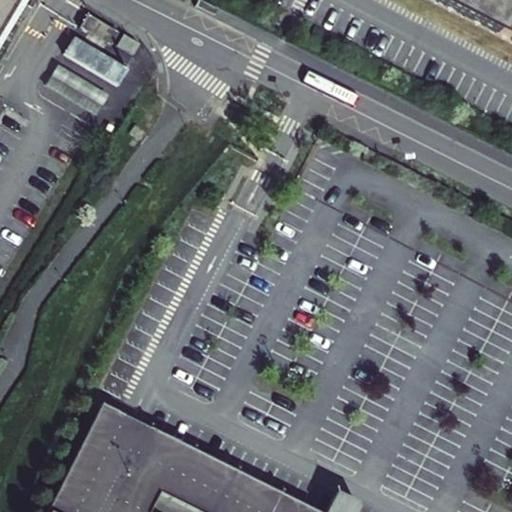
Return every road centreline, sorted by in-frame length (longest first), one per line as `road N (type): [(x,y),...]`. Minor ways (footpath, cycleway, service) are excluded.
road 1 (residential): [(511,189),(132,0)]
road 2 (unknown): [(116,454),(251,511)]
